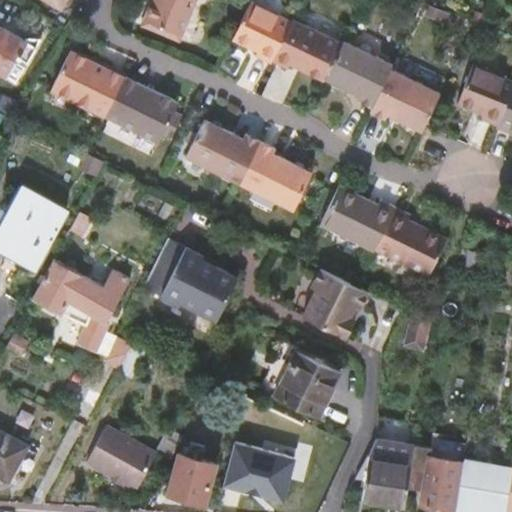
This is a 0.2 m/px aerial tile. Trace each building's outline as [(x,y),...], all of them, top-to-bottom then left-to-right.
[(199,0),(152,0),(144,20),(185,36),(199,0)] [(251,3),(234,38),(260,51),(258,55),(273,62),(274,59),(293,20),(252,1),(251,3)] [(292,62),(326,79),(327,77),(344,42),(293,19),(293,20),(274,59),(289,67),(292,62)] [(182,42),(185,36),(144,20),(142,26),(182,42)] [(0,69),(8,75),(9,74),(28,41),(30,37),(28,37),(26,40),(0,24),(0,69)] [(9,74),(8,75),(16,79),(15,81),(16,81),(42,37),(41,37),(30,37),(28,41),(9,74)] [(53,90),(107,116),(127,74),(72,50),(53,90)] [(511,89),(511,77),(474,64),(460,102),(485,114),(484,118),(498,124),(511,89)] [(418,128),(423,130),(426,124),(441,93),(392,68),(374,106),(372,110),(386,117),(389,113),(407,122),(408,127),(413,130),(418,128)] [(127,74),(107,116),(161,141),(180,101),(127,74)] [(511,89),(498,124),(498,126),(511,131),(511,89)] [(241,182),(262,140),(247,132),(245,136),(224,126),(223,123),(216,119),(213,121),(206,117),(188,155),(241,182)] [(277,147),(262,140),(241,182),(294,208),(313,170),(306,167),(305,162),(299,160),(297,162),(275,152),(277,147)] [(105,161),(88,153),(81,167),(98,175),(105,161)] [(68,208),(24,184),(0,227),(0,239),(23,252),(20,256),(37,265),(68,208)] [(376,247),(397,205),(381,198),(379,202),(340,184),(322,222),(376,247)] [(412,213),(397,205),(376,247),(430,273),(448,235),(410,217),(412,213)] [(92,217),(81,211),(72,229),(82,235),(92,217)] [(204,253),(169,234),(152,267),(225,301),(238,275),(217,264),(202,256),(204,253)] [(55,259),(35,296),(64,311),(65,312),(68,306),(74,309),(72,314),(88,322),(80,341),(99,350),(108,329),(107,329),(111,321),(109,320),(132,277),(115,268),(105,286),(55,259)] [(358,284),(322,266),(315,279),(313,284),(318,286),(304,313),(347,334),(356,316),(352,313),(357,302),(362,305),(369,289),(358,284)] [(225,301),(152,267),(144,284),(179,302),(181,299),(216,317),(225,301)] [(31,339),(15,332),(8,346),(24,354),(31,339)] [(119,364),(131,341),(117,333),(106,353),(104,357),(119,364)] [(146,349),(133,342),(119,368),(132,375),(146,349)] [(295,346),(274,390),(316,411),(337,366),(295,346)] [(290,414),(247,395),(244,406),(285,424),(290,414)] [(290,414),(285,424),(284,427),(303,436),(306,431),(301,428),(304,421),(290,414)] [(139,487),(159,450),(108,423),(88,460),(115,474),(116,475),(117,474),(123,477),(123,478),(124,479),(139,487)] [(240,426),(236,440),(251,444),(242,475),(264,481),(273,449),(266,447),(269,435),(240,426)] [(0,427),(0,473),(11,480),(30,444),(0,427)] [(173,456),(185,433),(177,428),(174,435),(167,431),(158,448),(173,456)] [(407,502),(415,443),(378,438),(371,455),(366,496),(407,502)] [(180,451),(169,491),(205,501),(216,460),(180,451)] [(464,462),(465,459),(430,454),(423,502),(457,507),(457,505),(464,462)] [(511,469),(464,462),(457,505),(496,511),(506,511),(507,508),(511,477),(511,469)]
